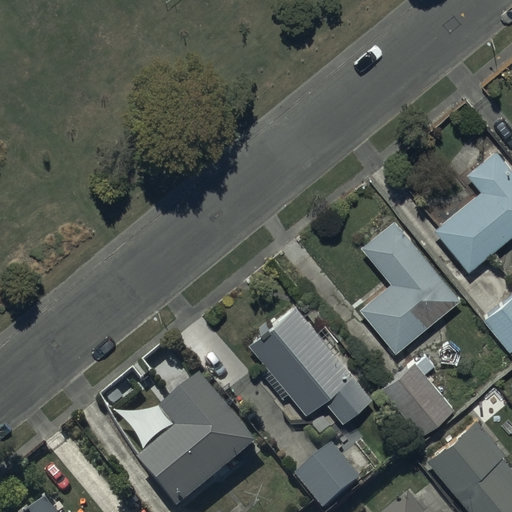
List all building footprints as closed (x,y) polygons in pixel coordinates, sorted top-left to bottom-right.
[(466,267),(511,228),(511,170),(491,145),(463,169),(478,187),(431,226),(466,267)] [(392,213),(357,241),(388,279),(357,304),(392,348),(458,295),(392,213)] [(511,290),(481,316),(507,348),(511,343),(511,290)] [(315,327),(296,302),(247,341),(265,363),(259,367),(281,394),(287,390),(304,410),(322,396),(341,419),(372,393),(330,341),(336,335),(324,320),(315,327)] [(413,361),(411,358),(379,385),(418,433),(450,406),(422,371),(433,362),(425,351),(413,361)] [(256,446),(200,378),(160,412),(176,430),(138,462),(178,511),(256,446)] [(472,415),(425,455),(470,511),(511,511),(511,470),(499,454),(502,451),(472,415)] [(333,446),(295,476),(322,511),(323,511),(361,483),(333,446)] [(419,511),(408,498),(389,511),(419,511)] [(52,511),(45,503),(34,511),(52,511)]
